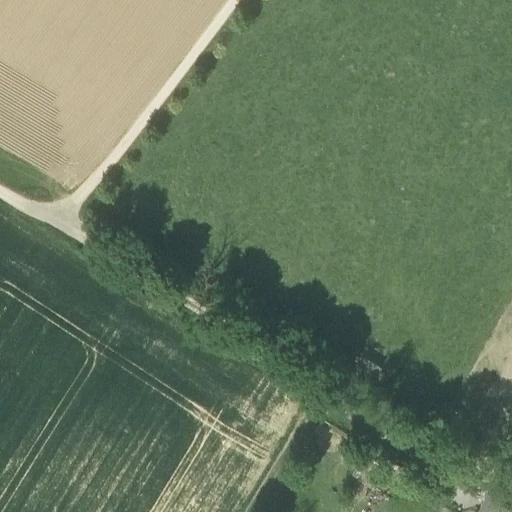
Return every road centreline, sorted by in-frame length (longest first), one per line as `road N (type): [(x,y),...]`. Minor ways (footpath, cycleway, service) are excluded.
road 1 (track): [(59,223),(324,384)]
road 2 (track): [(59,223),(236,0)]
road 3 (track): [(324,384),(451,461)]
